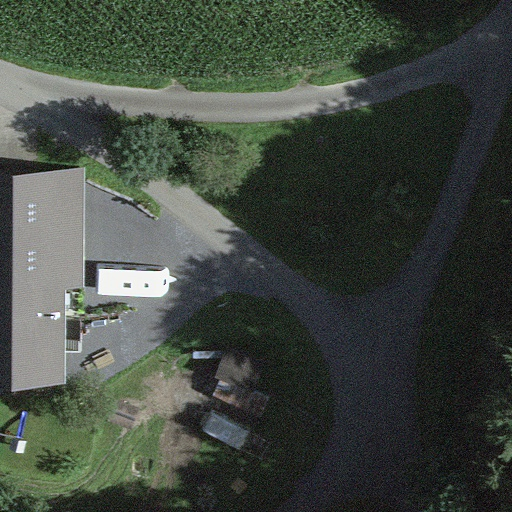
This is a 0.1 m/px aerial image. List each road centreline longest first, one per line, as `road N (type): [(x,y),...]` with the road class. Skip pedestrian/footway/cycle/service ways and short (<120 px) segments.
road 1 (residential): [(0,80),(297,300),(347,357),(368,401),(333,483),(301,511)]
road 2 (track): [(10,87),(160,111),(295,108),(426,74),(511,26)]
road 3 (track): [(511,30),(368,401),(403,511)]
